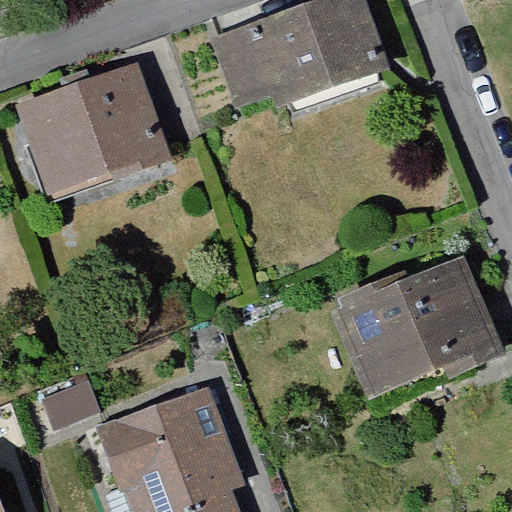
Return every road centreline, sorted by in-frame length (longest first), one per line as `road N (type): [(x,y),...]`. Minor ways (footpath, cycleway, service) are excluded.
road 1 (residential): [(511,207),(428,0)]
road 2 (residential): [(205,0),(0,69)]
